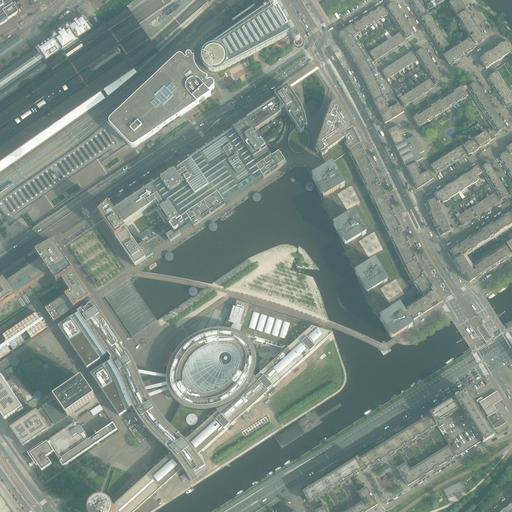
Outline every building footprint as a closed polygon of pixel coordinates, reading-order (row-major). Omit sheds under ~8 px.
[(14,15),(4,0),(0,0),(0,25),(3,24),(5,22),(7,21),(14,16),(14,15)] [(298,35),(285,12),(278,0),(263,0),(268,8),(267,9),(267,10),(267,11),(265,12),(264,13),(258,17),(258,15),(257,16),(256,15),(242,25),(242,26),(237,29),(230,33),(206,49),(205,50),(203,52),(204,53),(203,55),(202,57),(202,59),(202,62),(202,64),(203,65),(204,67),(206,69),(207,70),(209,72),(211,72),(214,73),(216,72),(218,72),(220,71),(256,52),(258,51),(272,44),(285,37),(285,38),(290,36),(294,41),(293,42),(294,44),(294,45),(295,46),(296,46),(297,47),(299,47),(300,46),(301,45),(302,44),(302,43),(302,42),(301,40),(298,35)] [(428,12),(420,0),(410,0),(408,1),(419,18),(427,13),(428,12)] [(429,0),(430,1),(431,2),(426,5),(429,10),(434,7),(432,3),(434,2),(436,5),(446,0),(429,0)] [(464,7),(462,3),(461,1),(460,2),(458,0),(453,0),(450,2),(448,3),(450,5),(449,6),(453,12),(455,15),(456,15),(457,16),(464,12),(466,11),(465,9),(464,9),(463,7),(464,7)] [(413,33),(402,17),(393,2),(392,1),(383,7),(385,10),(388,14),(393,23),(394,24),(400,33),(404,40),(405,39),(405,38),(413,33)] [(176,4),(164,12),(167,16),(179,8),(176,4)] [(388,14),(385,10),(383,7),(382,6),(378,8),(381,12),(384,17),(388,14)] [(0,174),(73,125),(105,100),(135,77),(138,74),(135,69),(158,53),(126,7),(46,63),(40,66),(0,93),(0,174)] [(384,17),(381,12),(378,8),(374,11),(380,19),(384,17)] [(46,63),(59,54),(63,51),(65,53),(68,51),(66,49),(67,49),(66,49),(93,30),(89,25),(85,19),(85,18),(86,18),(86,19),(87,16),(85,12),(84,11),(79,14),(79,16),(79,17),(80,17),(80,18),(79,19),(78,18),(72,23),(72,24),(68,26),(68,25),(66,27),(64,28),(65,28),(64,28),(65,29),(62,31),(62,30),(61,30),(62,31),(59,33),(59,32),(58,32),(59,33),(56,35),(56,34),(55,34),(52,36),(53,38),(41,46),(40,46),(36,49),(37,50),(36,51),(0,76),(0,93),(40,66),(35,59),(41,55),(46,63)] [(380,19),(374,11),(371,13),(376,22),(380,19)] [(473,20),(471,17),(470,15),(469,15),(466,11),(464,12),(457,16),(456,17),(464,29),(465,28),(466,30),(465,31),(475,25),(474,23),(473,23),(472,21),(473,20)] [(449,45),(434,21),(429,13),(428,12),(427,13),(427,14),(420,19),(439,50),(447,45),(448,46),(449,45)] [(376,22),(371,13),(367,16),(372,24),(376,22)] [(372,24),(367,16),(363,18),(369,27),(372,24)] [(369,27),(363,18),(359,20),(365,29),(369,27)] [(365,29),(359,20),(355,23),(361,32),(365,29)] [(361,32),(355,23),(351,25),(357,34),(361,32)] [(353,58),(365,50),(356,37),(358,36),(357,34),(351,25),(340,33),(339,34),(339,35),(339,36),(339,37),(340,38),(340,39),(342,39),(343,41),(342,41),(344,45),(353,58)] [(484,40),(479,32),(480,31),(478,28),(478,29),(475,25),(465,31),(469,37),(475,45),(477,44),(477,43),(481,41),(484,40)] [(405,41),(404,40),(400,33),(396,35),(401,44),(405,41)] [(401,44),(396,35),(392,38),(397,46),(401,44)] [(472,50),(476,47),(475,45),(469,37),(459,44),(458,45),(459,45),(457,47),(462,56),(465,55),(464,54),(466,53),(467,54),(472,51),(472,50)] [(397,46),(392,38),(388,40),(394,49),(397,46)] [(394,49),(388,40),(384,43),(390,51),(394,49)] [(511,48),(507,41),(503,44),(503,43),(500,45),(497,47),(498,48),(493,50),(500,60),(509,54),(509,53),(511,51),(511,48)] [(390,51),(384,43),(380,45),(386,54),(390,51)] [(386,54),(380,45),(377,48),(382,56),(386,54)] [(442,79),(427,56),(422,48),(421,47),(412,53),(415,57),(417,60),(422,68),(423,70),(429,79),(434,86),(435,85),(434,84),(442,79)] [(462,56),(457,47),(455,48),(454,47),(447,52),(442,55),(449,65),(453,62),(453,63),(459,59),(458,58),(460,57),(462,56)] [(382,56),(377,48),(373,50),(378,59),(382,56)] [(392,93),(379,73),(378,74),(371,63),(372,62),(365,50),(353,58),(374,102),(392,93)] [(378,59),(373,50),(369,53),(374,61),(378,59)] [(486,69),(491,65),(500,60),(493,50),(489,53),(489,52),(483,56),(484,56),(480,59),(482,64),(486,69)] [(417,60),(415,57),(412,53),(412,52),(408,54),(413,63),(417,60)] [(511,58),(511,57),(511,53),(511,52),(509,54),(500,60),(491,65),(495,71),(495,72),(487,77),(507,108),(511,104),(511,58)] [(171,123),(204,101),(211,96),(209,93),(213,89),(214,89),(214,88),(214,86),(214,85),(214,84),(213,83),(212,83),(211,82),(209,82),(208,83),(207,84),(188,63),(191,60),(191,59),(192,58),(192,57),(191,56),(191,55),(190,55),(189,54),(188,55),(187,55),(186,56),(186,57),(186,58),(186,59),(185,60),(184,58),(180,54),(177,57),(107,123),(126,143),(129,146),(130,147),(131,147),(132,148),(134,148),(135,147),(136,147),(171,123)] [(413,63),(408,54),(404,57),(409,65),(413,63)] [(409,65),(404,57),(400,59),(406,68),(409,65)] [(406,68),(400,59),(396,61),(402,70),(406,68)] [(402,70),(396,61),(392,64),(398,73),(402,70)] [(398,73),(392,64),(389,66),(394,75),(398,73)] [(394,75),(389,66),(385,69),(390,77),(394,75)] [(317,69),(290,87),(292,89),(319,71),(317,69)] [(390,77),(385,69),(381,71),(386,80),(390,77)] [(434,86),(429,79),(425,81),(431,90),(435,87),(434,86)] [(431,90),(425,81),(421,84),(427,92),(431,90)] [(505,128),(485,97),(475,82),(468,87),(467,87),(468,88),(497,133),(505,128)] [(427,92),(421,84),(418,86),(423,95),(427,92)] [(468,96),(464,90),(468,88),(467,87),(468,87),(467,86),(466,86),(466,87),(464,84),(461,86),(461,87),(457,89),(463,99),(468,96)] [(423,95),(418,86),(414,88),(419,97),(423,95)] [(307,136),(306,135),(305,133),(304,132),(303,132),(304,131),(304,130),(304,129),(306,128),(306,126),(305,121),(304,116),(303,112),(301,108),(298,104),(296,100),(298,98),(296,95),(293,97),(292,95),(292,96),(290,94),(291,93),(287,87),(274,96),(276,98),(261,108),(245,119),(246,121),(248,123),(251,128),(254,132),(272,120),(281,113),(282,113),(283,112),(285,111),(287,114),(288,113),(295,124),(296,132),(294,133),(293,134),(292,135),(291,137),(290,138),(290,140),(290,142),(290,143),(290,145),(291,147),(291,148),(293,149),(294,151),(295,151),(297,152),(299,152),(300,152),(302,151),(303,150),(305,149),(306,148),(306,146),(307,145),(307,143),(308,141),(308,140),(307,138),(307,136)] [(419,97),(414,88),(410,91),(415,100),(419,97)] [(463,99),(457,89),(455,91),(454,92),(453,91),(450,93),(450,94),(446,96),(452,106),(458,102),(463,99)] [(415,100),(410,91),(406,93),(412,102),(415,100)] [(404,112),(401,109),(392,93),(374,102),(384,124),(387,123),(404,112)] [(412,102),(406,93),(402,96),(408,104),(412,102)] [(408,104),(402,96),(398,98),(404,107),(408,104)] [(452,106),(446,96),(442,99),(442,98),(439,100),(439,101),(438,103),(437,102),(435,104),(441,113),(452,106)] [(347,117),(341,107),(341,106),(340,105),(339,104),(338,103),(337,103),(336,103),(335,103),(334,103),(333,103),(333,104),(332,104),(331,105),(331,106),(330,106),(316,148),(318,151),(328,166),(332,163),(340,158),(349,151),(357,146),(357,145),(360,144),(353,128),(352,129),(350,124),(347,117)] [(441,113),(435,104),(433,105),(433,106),(431,107),(430,105),(427,107),(428,108),(424,111),(430,120),(441,113)] [(430,120),(424,111),(420,113),(419,113),(416,115),(417,116),(415,117),(412,118),(418,127),(420,125),(421,126),(430,120)] [(255,182),(262,178),(264,180),(286,165),(278,153),(274,155),(271,158),(254,132),(251,128),(248,123),(246,121),(144,190),(154,204),(173,232),(166,237),(171,243),(181,236),(179,234),(192,225),(186,215),(217,194),(224,204),(255,182)] [(496,135),(496,134),(494,130),(491,132),(489,129),(485,132),(479,123),(468,130),(480,148),(482,147),(481,146),(483,145),(484,146),(487,145),(487,144),(495,138),(494,136),(496,135)] [(104,128),(99,158),(107,153),(110,156),(114,153),(127,144),(126,143),(108,124),(104,128)] [(406,141),(404,136),(405,135),(402,129),(401,130),(399,126),(388,131),(395,146),(406,141)] [(480,148),(468,130),(457,138),(461,144),(462,146),(464,149),(467,153),(468,156),(473,153),(473,154),(476,152),(475,150),(477,149),(477,150),(480,148)] [(419,154),(424,152),(421,146),(419,147),(417,142),(414,136),(406,141),(395,146),(406,167),(415,163),(422,159),(423,158),(423,157),(422,157),(421,156),(420,157),(419,154)] [(66,161),(36,181),(45,195),(62,181),(64,180),(90,157),(93,137),(66,161)] [(435,174),(458,159),(467,153),(464,149),(462,146),(461,144),(458,146),(450,151),(443,156),(435,161),(434,162),(429,165),(428,165),(429,167),(430,166),(435,174)] [(368,160),(363,150),(360,145),(350,152),(356,166),(368,160)] [(511,157),(510,155),(511,153),(511,145),(506,148),(507,150),(498,156),(511,177),(511,157)] [(376,177),(375,174),(368,160),(356,166),(364,181),(373,177),(374,179),(376,177)] [(433,179),(431,176),(428,171),(421,174),(415,163),(406,167),(417,189),(419,188),(426,184),(425,182),(428,181),(428,182),(433,179)] [(508,194),(493,171),(488,163),(479,169),(477,166),(472,170),(473,171),(471,172),(470,172),(468,173),(474,183),(479,180),(483,177),(481,174),(482,173),(488,183),(489,184),(495,193),(496,195),(499,200),(501,199),(500,198),(508,194)] [(344,186),(332,167),(319,175),(313,179),(316,183),(325,198),(328,195),(344,186)] [(461,192),(474,183),(468,173),(466,175),(467,176),(465,177),(464,175),(458,179),(459,180),(457,181),(455,182),(461,192)] [(382,189),(381,186),(376,177),(374,179),(373,177),(364,181),(366,186),(365,187),(367,192),(369,192),(371,197),(380,193),(379,190),(382,189)] [(450,199),(461,192),(455,182),(452,184),(453,184),(451,185),(450,184),(444,188),(446,189),(444,191),(443,190),(441,191),(447,201),(450,199)] [(390,206),(385,196),(382,189),(379,190),(380,193),(371,197),(379,212),(390,206)] [(123,225),(150,207),(154,204),(144,190),(113,211),(123,225)] [(452,231),(438,203),(441,201),(443,204),(444,203),(448,208),(454,205),(450,199),(447,201),(441,191),(439,192),(439,193),(437,195),(436,193),(424,201),(425,203),(424,204),(439,237),(452,231)] [(500,202),(499,200),(496,195),(495,193),(491,196),(496,204),(500,202)] [(194,227),(225,206),(224,204),(217,194),(186,215),(192,225),(194,227)] [(496,204),(491,196),(487,198),(492,207),(496,204)] [(492,207),(487,198),(483,200),(489,209),(492,207)] [(489,209),(483,200),(479,203),(485,211),(489,209)] [(485,211),(479,203),(476,205),(481,214),(485,211)] [(481,214),(476,205),(472,208),(477,216),(481,214)] [(399,224),(396,218),(390,206),(379,212),(386,227),(395,223),(396,225),(399,224)] [(138,247),(129,234),(125,229),(127,227),(126,225),(124,227),(123,225),(113,211),(112,209),(110,207),(99,214),(127,255),(126,255),(131,261),(142,253),(140,250),(147,245),(145,242),(138,247)] [(474,219),(468,210),(467,208),(463,211),(464,213),(470,221),(474,219)] [(477,216),(472,208),(468,210),(474,219),(477,216)] [(470,221),(464,213),(460,215),(466,224),(470,221)] [(511,219),(508,213),(504,216),(503,215),(500,217),(501,218),(497,220),(503,230),(511,225),(511,227),(511,219)] [(365,233),(360,225),(354,215),(341,222),(335,226),(346,245),(350,243),(365,233)] [(466,224),(460,215),(456,218),(462,226),(466,224)] [(503,230),(497,220),(493,223),(492,222),(489,224),(490,225),(488,227),(488,226),(486,227),(492,236),(492,237),(503,230)] [(404,235),(403,232),(399,224),(396,225),(395,223),(386,227),(389,233),(387,233),(390,239),(391,238),(394,243),(403,239),(402,236),(404,235)] [(481,244),(492,237),(492,236),(486,227),(481,230),(481,229),(478,231),(478,232),(474,235),(481,244)] [(413,253),(412,250),(404,235),(402,236),(403,239),(394,243),(401,259),(413,253)] [(481,244),(474,235),(470,237),(467,238),(467,239),(463,242),(470,252),(474,249),(481,244)] [(470,252),(463,242),(459,244),(456,246),(457,247),(447,253),(453,261),(463,255),(463,256),(465,254),(465,255),(466,254),(470,252)] [(54,322),(84,302),(90,298),(90,297),(55,245),(54,245),(39,255),(39,256),(40,258),(13,277),(14,278),(23,291),(27,288),(30,287),(50,273),(57,283),(62,280),(71,292),(45,310),(54,322)] [(154,255),(152,252),(147,245),(140,250),(142,253),(131,261),(135,267),(154,255),(153,255),(154,255)] [(507,259),(509,258),(511,256),(506,247),(505,246),(503,247),(503,248),(494,254),(493,254),(491,255),(498,265),(502,263),(508,260),(507,259)] [(420,268),(418,263),(413,253),(401,259),(409,275),(418,270),(419,272),(421,270),(420,268)] [(472,269),(463,256),(463,255),(453,261),(456,266),(455,266),(456,267),(459,271),(462,275),(464,274),(472,269)] [(494,268),(496,266),(498,265),(491,255),(489,256),(489,257),(480,263),(479,263),(477,264),(484,274),(488,271),(489,272),(494,269),(494,268)] [(386,281),(382,273),(375,262),(362,270),(356,273),(368,292),(372,290),(386,281)] [(480,276),(484,274),(477,264),(476,265),(476,266),(473,267),(474,268),(472,269),(464,274),(469,283),(473,280),(477,278),(477,279),(480,277),(480,276)] [(428,281),(427,278),(421,270),(419,272),(418,270),(409,275),(412,280),(411,281),(414,286),(416,285),(419,290),(427,284),(426,282),(428,281)] [(0,306),(23,291),(14,278),(13,277),(6,282),(5,280),(3,279),(0,281),(0,306)] [(413,321),(439,304),(442,302),(428,281),(426,282),(427,284),(419,290),(423,297),(425,296),(425,298),(406,310),(407,312),(411,317),(412,319),(413,321)] [(88,342),(98,356),(105,351),(107,354),(106,355),(106,356),(108,354),(112,351),(117,348),(120,346),(122,344),(118,338),(93,301),(77,312),(78,313),(78,314),(72,319),(79,328),(88,342)] [(148,474),(142,479),(145,483),(149,487),(154,492),(155,494),(156,493),(161,488),(183,468),(186,474),(188,477),(191,481),(197,478),(194,472),(197,470),(198,472),(205,467),(202,462),(199,457),(198,455),(332,334),(330,333),(324,331),(321,330),(312,327),(313,325),(237,301),(236,305),(235,308),(233,307),(224,325),(224,326),(223,327),(224,327),(225,327),(225,329),(225,331),(222,331),(220,330),(216,331),(211,331),(207,332),(205,333),(201,334),(197,336),(193,338),(191,340),(190,340),(187,343),(183,346),(180,349),(177,353),(175,355),(174,358),(172,363),(170,367),(169,372),(168,375),(168,376),(168,377),(168,378),(168,380),(168,382),(168,383),(168,384),(168,386),(168,387),(169,388),(169,389),(170,391),(171,393),(171,394),(173,397),(175,400),(178,402),(181,404),(170,425),(161,443),(161,444),(160,445),(155,454),(154,458),(153,459),(150,465),(146,473),(147,473),(148,474)] [(411,326),(408,321),(407,319),(411,317),(407,312),(404,314),(399,307),(386,316),(381,319),(393,338),(398,335),(411,326)] [(0,358),(11,352),(31,338),(46,328),(36,313),(3,336),(7,342),(0,346),(0,358)] [(58,326),(86,368),(100,359),(98,356),(88,342),(79,328),(72,319),(71,317),(58,326)] [(104,365),(91,374),(119,416),(127,411),(126,411),(132,407),(133,407),(130,401),(135,397),(146,390),(145,388),(143,383),(139,374),(138,371),(137,369),(135,365),(134,362),(130,356),(126,350),(124,351),(123,349),(121,346),(122,345),(123,345),(122,344),(120,346),(117,348),(112,351),(108,354),(110,357),(112,360),(110,361),(104,365)] [(11,364),(11,365),(12,366),(13,366),(13,367),(14,367),(15,367),(16,367),(17,367),(18,366),(19,365),(19,364),(19,363),(19,362),(19,361),(18,360),(17,359),(16,359),(15,359),(14,359),(13,360),(12,360),(12,361),(11,362),(11,363),(11,364)] [(278,416),(339,377),(331,364),(272,402),(268,405),(274,415),(276,414),(277,413),(278,416)] [(0,414),(5,421),(22,409),(20,406),(26,402),(5,371),(0,373),(0,414)] [(90,401),(94,398),(95,398),(83,379),(82,380),(78,383),(77,383),(77,384),(76,384),(72,387),(71,387),(71,388),(67,391),(66,390),(66,391),(62,394),(61,394),(60,395),(56,398),(55,398),(55,399),(50,402),(63,420),(68,417),(68,416),(69,416),(73,413),(74,413),(74,412),(78,409),(79,410),(79,409),(83,406),(84,406),(85,405),(89,402),(90,402),(90,401)] [(169,389),(168,387),(166,388),(148,395),(149,397),(167,390),(169,389)] [(135,397),(130,401),(133,407),(132,407),(136,413),(140,419),(140,420),(142,423),(144,426),(146,428),(149,431),(151,434),(154,437),(156,439),(161,443),(170,425),(167,422),(164,419),(162,416),(159,413),(156,408),(152,402),(149,397),(148,395),(146,391),(146,390),(135,397)] [(493,431),(476,404),(470,395),(470,394),(469,393),(468,393),(466,393),(465,391),(457,396),(457,395),(454,397),(454,398),(432,411),(429,413),(430,415),(435,423),(460,407),(461,406),(472,424),(484,442),(493,436),(491,433),(493,431)] [(479,403),(488,418),(497,412),(493,406),(499,403),(502,401),(497,392),(494,394),(479,403)] [(34,398),(34,399),(35,400),(36,401),(37,401),(38,401),(39,401),(40,401),(41,400),(42,399),(42,398),(42,397),(42,396),(42,395),(41,395),(40,394),(40,393),(39,393),(38,393),(37,393),(36,393),(36,394),(35,394),(34,395),(34,396),(34,397),(34,398)] [(50,402),(42,407),(55,426),(63,420),(50,402)] [(484,442),(472,424),(461,406),(460,407),(435,423),(436,425),(423,433),(410,441),(397,450),(398,450),(397,451),(405,463),(406,463),(411,471),(450,447),(456,456),(456,457),(482,441),(483,443),(484,442)] [(37,411),(10,429),(23,448),(49,429),(55,426),(42,407),(37,411)] [(505,423),(502,419),(500,420),(495,412),(487,417),(494,429),(496,428),(497,428),(505,423)] [(307,489),(303,492),(306,497),(309,503),(316,498),(316,497),(322,493),(335,485),(348,477),(349,478),(361,470),(363,472),(367,469),(371,467),(374,465),(385,458),(397,451),(398,450),(397,450),(410,441),(423,433),(436,425),(435,423),(430,415),(423,419),(422,417),(420,418),(421,421),(417,423),(410,427),(411,428),(409,429),(408,429),(404,432),(397,436),(398,436),(396,437),(395,437),(391,440),(384,444),(385,444),(383,445),(382,445),(378,448),(371,452),(372,452),(370,453),(369,453),(365,456),(359,460),(358,460),(357,457),(355,459),(348,464),(349,464),(347,465),(346,465),(342,467),(335,472),(336,472),(334,473),(329,476),(322,480),(323,480),(321,481),(320,481),(316,484),(310,488),(309,487),(307,489)] [(63,466),(117,430),(113,423),(95,435),(93,436),(90,432),(86,434),(77,420),(48,440),(49,441),(48,442),(47,442),(45,444),(44,442),(27,453),(33,461),(35,464),(36,467),(38,466),(42,472),(52,464),(49,459),(48,460),(48,459),(48,460),(46,457),(53,452),(54,451),(55,452),(54,452),(60,461),(63,466)] [(305,433),(298,423),(275,439),(281,449),(305,433)] [(408,486),(456,456),(450,447),(411,471),(406,463),(405,463),(396,468),(401,475),(402,475),(405,478),(403,479),(408,486)] [(362,500),(357,493),(358,492),(349,478),(348,477),(335,485),(322,493),(316,497),(316,498),(318,497),(322,503),(327,511),(346,511),(351,510),(357,506),(363,502),(362,500)] [(115,504),(113,505),(114,509),(113,511),(134,511),(155,494),(154,492),(149,487),(145,483),(142,479),(139,482),(137,484),(134,487),(131,489),(129,492),(126,494),(123,496),(121,499),(118,501),(116,503),(115,504)] [(366,487),(358,492),(357,493),(362,500),(371,494),(366,487)] [(377,505),(371,494),(362,500),(363,502),(368,511),(377,505)] [(113,511),(114,509),(113,505),(112,503),(111,502),(110,500),(108,499),(106,498),(104,498),(102,497),(100,497),(98,498),(96,499),(94,500),(92,501),(91,503),(90,505),(89,507),(89,509),(89,511),(88,511),(113,511)] [(366,511),(368,511),(363,502),(357,506),(361,511),(366,511)] [(327,511),(322,503),(318,505),(320,508),(315,511),(327,511)]
